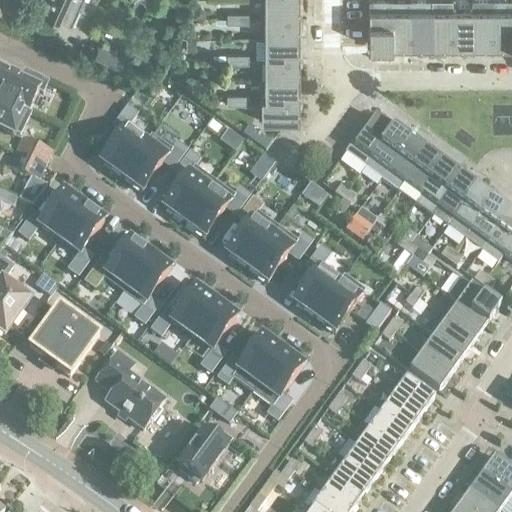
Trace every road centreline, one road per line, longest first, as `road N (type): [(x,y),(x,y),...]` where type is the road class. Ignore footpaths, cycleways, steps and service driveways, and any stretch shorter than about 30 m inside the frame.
road 1 (residential): [(0,42),(98,90),(101,105),(72,157),(76,171),(327,352),(328,369),(224,511)]
road 2 (residential): [(415,511),(475,426),(484,390),(511,353)]
road 3 (residential): [(342,80),(511,77)]
